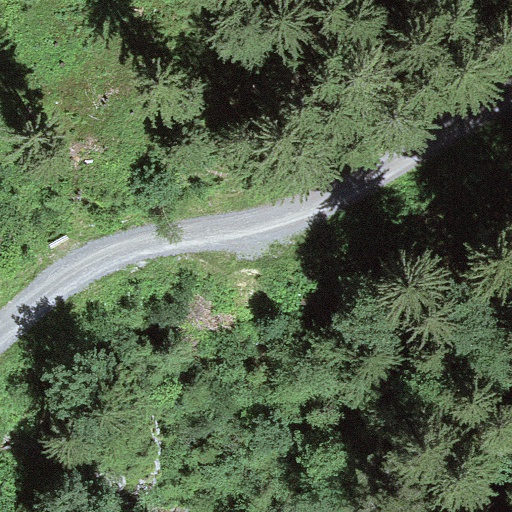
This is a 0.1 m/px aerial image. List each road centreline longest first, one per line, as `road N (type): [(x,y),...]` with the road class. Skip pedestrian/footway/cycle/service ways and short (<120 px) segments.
road 1 (track): [(0,324),(89,262),(260,225),(339,186)]
road 2 (track): [(339,186),(511,78)]
